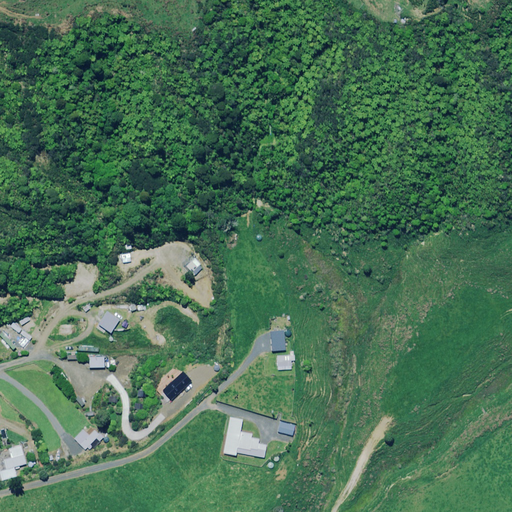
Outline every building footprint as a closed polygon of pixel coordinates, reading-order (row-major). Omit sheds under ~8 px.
[(82,309),(85,313),(91,309),(87,305),(82,309)] [(115,326),(103,318),(96,328),(108,336),(115,326)] [(294,361),(294,356),(277,356),(277,367),(282,367),(282,370),(291,370),(291,361),(294,361)] [(104,368),(104,358),(89,358),(89,368),(104,368)] [(87,404),(80,395),(75,399),(82,407),(87,404)] [(242,420),(230,418),(223,453),(235,455),(236,453),(264,458),(266,445),(258,444),(259,440),(251,438),(252,434),(240,432),(242,420)] [(294,426),(280,422),(278,432),(292,436),(294,426)] [(101,434),(99,435),(94,430),(80,445),(85,450),(96,438),(100,442),(103,439),(104,437),(101,434)] [(26,464),(21,446),(3,451),(0,454),(0,470),(0,471),(0,476),(1,481),(16,477),(14,467),(26,464)] [(67,454),(64,448),(57,451),(60,458),(67,454)] [(44,458),(46,463),(58,459),(56,454),(44,458)]
